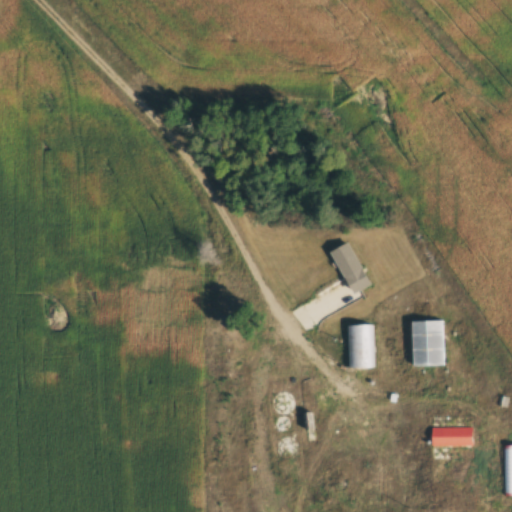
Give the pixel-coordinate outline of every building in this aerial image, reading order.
[(331,250),(352,293),(370,284),(349,242),(331,250)] [(442,365),(442,320),(412,320),(412,365),(442,365)] [(373,324),(348,324),(348,367),(373,367),(373,324)] [(286,391),(271,399),(279,415),(294,408),(286,391)] [(472,445),(472,427),(432,427),(432,445),(472,445)] [(283,439),(284,456),(295,455),(293,438),(283,439)]
